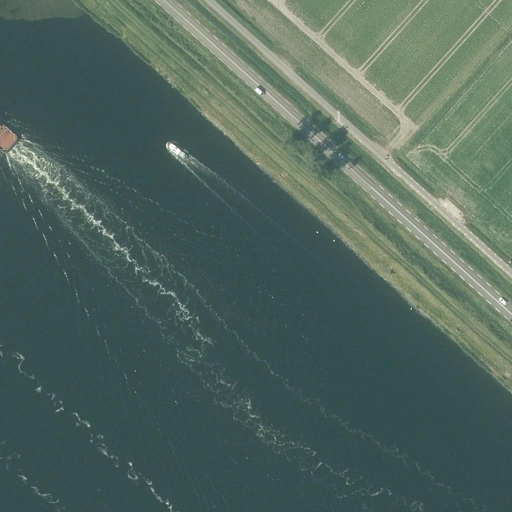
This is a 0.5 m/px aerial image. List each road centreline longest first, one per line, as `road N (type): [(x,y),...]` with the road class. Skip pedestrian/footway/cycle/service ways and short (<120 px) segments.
road 1 (track): [(108,0),(511,364)]
road 2 (primary): [(511,315),(164,0)]
road 3 (unclassified): [(511,273),(208,0)]
